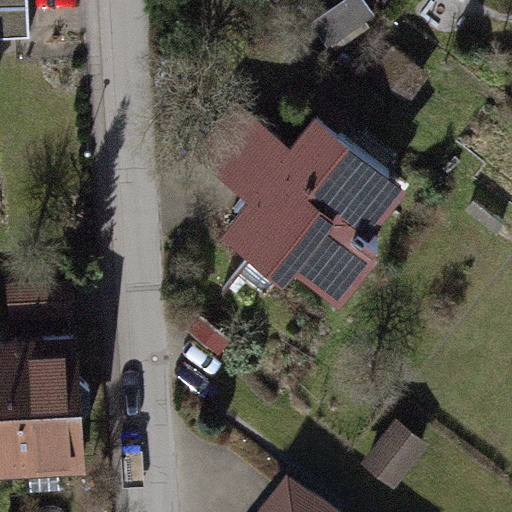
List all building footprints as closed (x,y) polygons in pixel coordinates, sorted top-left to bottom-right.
[(37,0),(0,0),(0,28),(38,29),(37,0)] [(427,183),(333,113),(312,142),(255,99),(215,153),(260,187),(233,223),(297,270),(309,253),(352,284),(427,183)] [(87,269),(18,269),(18,306),(87,307),(87,269)] [(18,342),(21,465),(86,463),(83,340),(18,342)] [(0,465),(21,465),(18,342),(0,342),(0,465)] [(445,436),(409,408),(374,453),(410,481),(445,436)] [(337,511),(303,486),(283,511),(337,511)]
